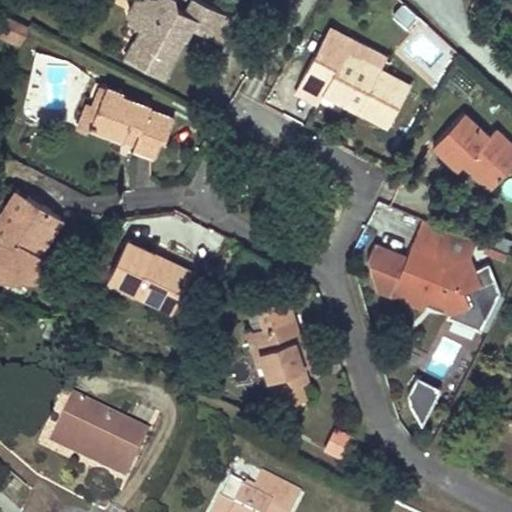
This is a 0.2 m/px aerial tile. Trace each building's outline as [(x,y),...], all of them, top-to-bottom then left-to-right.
[(145,32),(129,63),(168,81),(182,54),(180,47),(183,41),(187,42),(193,31),(224,46),(238,21),(196,1),(189,15),(181,11),(178,0),(161,0),(162,1),(160,0),(140,0),(132,17),(136,28),(145,32)] [(32,29),(5,16),(0,25),(0,36),(22,48),(32,29)] [(393,127),(413,88),(382,73),(348,56),(355,43),(336,34),(332,36),(319,62),(317,62),(304,87),(328,99),(329,95),(350,107),(353,102),(363,107),(361,112),(393,127)] [(348,56),(382,73),(389,60),(355,43),(348,56)] [(328,99),(304,87),(300,94),(324,105),(328,99)] [(101,112),(93,131),(127,144),(128,140),(139,144),(134,154),(134,156),(156,164),(164,143),(169,144),(177,123),(154,114),(156,112),(122,99),(123,96),(104,89),(96,110),(101,112)] [(90,108),(80,133),(91,137),(93,131),(101,112),(96,110),(90,108)] [(511,174),(511,155),(507,151),(511,146),(511,141),(501,131),(494,138),(470,115),(438,147),(464,172),(473,161),(480,168),(475,173),(494,192),(511,174)] [(139,144),(128,140),(127,144),(137,149),(139,144)] [(0,217),(0,242),(28,198),(17,191),(0,217)] [(28,198),(0,242),(0,247),(0,282),(43,284),(44,258),(39,258),(38,258),(35,255),(40,247),(44,250),(63,221),(28,198)] [(426,222),(422,231),(451,243),(454,234),(426,222)] [(451,243),(422,231),(396,297),(429,311),(431,303),(436,300),(450,306),(453,314),(473,306),(468,294),(485,286),(473,259),(450,268),(442,265),(451,243)] [(153,259),(156,254),(129,241),(110,280),(158,305),(162,297),(178,306),(189,282),(180,278),(185,268),(165,259),(162,264),(153,259)] [(44,250),(40,247),(35,255),(38,258),(39,258),(44,250)] [(165,259),(156,254),(153,259),(162,264),(165,259)] [(185,268),(180,278),(189,282),(194,273),(185,268)] [(162,297),(158,305),(174,312),(178,306),(162,297)] [(295,318),(254,331),(265,365),(275,394),(283,392),(288,406),(307,400),(302,386),(310,383),(305,369),(296,341),(302,339),(295,318)] [(265,365),(254,331),(247,334),(257,368),(265,365)] [(302,339),(296,341),(305,369),(311,367),(302,339)] [(404,404),(425,413),(437,384),(417,375),(404,404)] [(73,399),(54,436),(94,457),(92,460),(124,476),(144,433),(73,399)] [(334,424),(322,447),(339,455),(350,432),(334,424)] [(229,478),(211,511),(287,511),(297,493),(260,476),(253,490),(229,478)]
